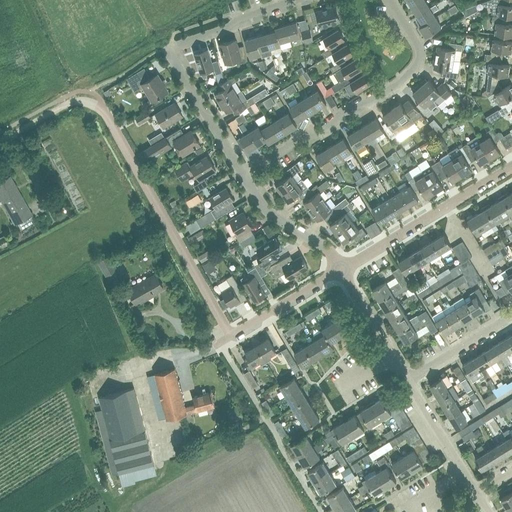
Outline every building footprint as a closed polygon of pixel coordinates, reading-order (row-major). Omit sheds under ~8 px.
[(417,16),(430,8),(424,0),(422,0),(412,7),(417,16)] [(488,0),(482,2),(483,6),(490,6),(492,7),(491,14),(498,15),(511,16),(511,5),(508,5),(509,0),(488,0)] [(321,27),(330,24),(340,21),(336,6),(317,11),(321,27)] [(436,17),(430,8),(417,16),(423,25),(436,17)] [(464,15),(466,17),(471,14),(468,8),(462,10),(465,15),(464,15)] [(507,18),(493,15),(491,26),(496,26),(495,33),(504,35),(511,35),(511,24),(505,24),(507,18)] [(436,17),(423,25),(420,27),(426,37),(442,26),(436,17)] [(297,22),(286,25),(290,39),(301,37),(300,32),(297,22)] [(286,25),(275,28),(276,32),(279,42),(290,39),(286,25)] [(310,29),(301,32),(303,43),(313,40),(310,29)] [(333,53),(336,51),(333,46),(345,39),(339,29),(324,38),(330,48),(321,53),(324,58),(333,53)] [(276,32),(266,34),(270,48),(280,46),(279,42),(276,32)] [(266,34),(256,37),(261,54),(261,57),(271,55),(270,48),(266,34)] [(256,37),(245,40),(248,49),(250,57),(260,54),(261,54),(256,37)] [(486,60),(492,61),(502,62),(504,51),(511,53),(511,48),(511,41),(508,41),(493,38),(491,54),(487,54),(486,60)] [(220,44),(223,54),(226,63),(236,60),(237,64),(248,61),(244,46),(238,47),(236,40),(220,44)] [(434,57),(454,60),(460,61),(462,45),(448,42),(447,48),(437,46),(437,50),(435,50),(434,57)] [(334,73),(335,72),(345,66),(342,61),(353,54),(348,44),(336,51),(333,53),(339,63),(331,67),(334,73)] [(205,72),(210,70),(214,69),(216,75),(217,75),(223,73),(219,60),(212,62),(208,49),(194,53),(201,73),(204,78),(207,77),(205,72)] [(452,72),(454,60),(434,57),(433,64),(434,64),(434,68),(444,70),(443,76),(458,78),(459,73),(452,72)] [(345,66),(335,72),(341,81),(332,86),(327,89),(326,87),(322,80),(316,83),(320,90),(325,97),(330,94),(335,91),(344,85),(345,86),(351,82),(354,80),(351,76),(362,68),(356,59),(345,66)] [(488,96),(493,93),(502,88),(498,82),(499,75),(508,76),(510,65),(490,62),(488,78),(486,90),(485,91),(488,96)] [(269,70),(274,74),(277,70),(276,69),(274,65),(269,70)] [(279,77),(274,74),(269,70),(266,74),(277,81),(279,77)] [(365,73),(354,80),(351,82),(345,86),(351,95),(357,92),(371,83),(365,73)] [(131,83),(136,92),(144,86),(155,104),(163,99),(161,95),(168,91),(158,74),(149,79),(146,74),(131,83)] [(224,88),(215,94),(217,97),(216,98),(219,103),(236,93),(231,85),(237,81),(233,76),(230,78),(229,78),(221,84),(224,88)] [(426,79),(419,84),(433,100),(437,105),(438,106),(444,101),(444,100),(448,105),(453,101),(453,100),(455,99),(451,94),(452,93),(443,83),(441,84),(436,88),(429,79),(427,80),(426,79)] [(419,84),(413,90),(414,91),(413,93),(421,102),(417,105),(423,113),(425,115),(432,109),(437,105),(433,100),(419,84)] [(503,90),(494,95),(502,108),(499,110),(502,115),(507,112),(511,109),(511,100),(510,98),(511,96),(511,85),(511,84),(503,90)] [(266,89),(252,97),(256,102),(264,97),(269,94),(266,89)] [(326,104),(321,95),(318,90),(309,96),(317,110),(326,104)] [(236,93),(219,103),(223,110),(225,109),(227,113),(232,110),(235,108),(238,113),(239,112),(247,107),(251,105),(256,102),(252,97),(248,100),(242,91),(237,94),(236,93)] [(337,104),(331,96),(330,94),(325,97),(332,107),(337,104)] [(475,105),(466,95),(461,99),(470,109),(475,105)] [(308,115),(317,110),(309,96),(300,102),(308,115)] [(425,118),(416,107),(409,100),(402,105),(401,103),(392,109),(406,128),(415,122),(414,122),(419,117),(422,120),(425,118)] [(183,116),(175,102),(156,113),(164,127),(183,116)] [(290,108),(293,112),(298,121),(308,115),(300,102),(290,108)] [(247,107),(249,111),(251,115),(255,112),(251,105),(247,107)] [(493,106),(479,111),(481,118),(495,113),(493,106)] [(392,138),(406,128),(392,109),(383,115),(387,121),(382,125),(391,137),(392,138)] [(147,111),(136,118),(140,124),(151,117),(147,111)] [(289,112),(279,118),(288,132),(297,126),(289,112)] [(434,117),(439,124),(446,119),(441,112),(434,117)] [(249,132),(244,123),(240,116),(236,118),(240,125),(239,125),(245,134),(240,138),(248,151),(258,146),(249,132)] [(126,117),(120,120),(123,125),(129,122),(126,117)] [(278,138),(288,132),(279,118),(270,124),(278,138)] [(367,124),(374,137),(384,131),(376,118),(367,124)] [(259,126),(261,129),(267,140),(269,143),(278,138),(270,124),(268,120),(258,125),(259,126)] [(365,142),(374,137),(367,124),(357,130),(365,142)] [(258,146),(267,140),(261,129),(259,126),(249,132),(258,146)] [(443,130),(440,126),(435,130),(439,134),(443,130)] [(181,128),(140,153),(145,162),(149,159),(148,158),(170,145),(171,146),(176,143),(183,155),(200,145),(191,130),(185,134),(181,128)] [(433,129),(428,134),(432,139),(437,134),(433,129)] [(490,136),(481,142),(491,158),(500,152),(494,143),(499,140),(498,139),(495,134),(494,131),(492,129),(487,132),(490,136)] [(356,148),(365,142),(357,130),(348,135),(356,148)] [(401,146),(411,142),(406,132),(396,137),(401,146)] [(506,149),(511,145),(505,135),(504,136),(500,138),(506,149)] [(469,143),(464,146),(471,157),(475,155),(481,164),(491,158),(481,142),(478,137),(469,143)] [(335,144),(342,156),(352,151),(344,138),(335,144)] [(325,149),(335,165),(336,165),(334,161),(342,156),(335,144),(325,149)] [(461,153),(452,159),(462,175),(472,170),(466,160),(471,157),(464,146),(463,146),(459,149),(461,153)] [(402,148),(397,151),(401,158),(406,155),(402,148)] [(326,171),(335,165),(325,149),(316,155),(326,171)] [(400,158),(397,152),(396,151),(392,153),(396,160),(400,158)] [(440,160),(435,163),(442,174),(447,172),(453,181),(462,175),(452,159),(451,159),(448,154),(441,158),(440,160)] [(216,170),(207,156),(191,165),(200,180),(216,170)] [(372,159),(364,164),(370,174),(378,169),(372,159)] [(378,164),(381,168),(388,164),(385,160),(378,164)] [(187,161),(183,164),(174,169),(182,182),(194,174),(187,161)] [(428,167),(421,171),(422,172),(435,192),(444,187),(438,177),(442,174),(435,163),(428,167)] [(278,187),(276,188),(280,194),(282,192),(283,193),(296,183),(291,177),(297,172),(300,170),(296,164),(283,174),(286,178),(276,185),(278,187)] [(386,168),(389,172),(396,168),(394,164),(386,168)] [(346,168),(350,176),(356,173),(352,165),(346,168)] [(409,171),(405,174),(409,180),(410,182),(416,191),(420,188),(426,197),(435,192),(422,172),(421,171),(418,166),(409,171)] [(382,176),(389,172),(386,168),(379,172),(382,176)] [(356,181),(358,185),(369,178),(367,174),(356,181)] [(317,187),(323,179),(318,175),(312,183),(317,187)] [(10,176),(0,181),(0,196),(1,199),(15,223),(31,214),(15,184),(10,176)] [(369,182),(371,186),(376,183),(379,182),(376,177),(369,182)] [(296,183),(283,193),(289,202),(298,194),(302,199),(310,193),(312,191),(307,185),(302,179),(296,183)] [(205,180),(200,183),(204,189),(209,186),(205,180)] [(327,180),(318,186),(322,191),(331,185),(327,180)] [(371,186),(369,182),(362,186),(364,190),(371,186)] [(410,186),(401,192),(409,205),(419,199),(410,186)] [(216,207),(211,210),(197,219),(202,228),(216,219),(227,212),(223,206),(234,200),(226,187),(210,197),(216,207)] [(207,188),(203,190),(207,198),(211,195),(207,188)] [(310,213),(326,200),(319,191),(312,197),(304,203),(307,206),(305,207),(310,213)] [(409,205),(401,192),(391,198),(399,211),(409,205)] [(511,192),(508,195),(507,193),(503,195),(511,210),(511,192)] [(198,195),(186,202),(189,207),(201,200),(198,195)] [(511,220),(509,215),(511,213),(511,210),(503,195),(499,198),(500,200),(495,203),(507,223),(511,220)] [(345,198),(333,207),(337,212),(349,202),(345,198)] [(391,198),(382,203),(390,217),(399,211),(391,198)] [(333,209),(326,200),(310,213),(314,218),(315,217),(318,221),(333,209)] [(330,225),(337,233),(353,221),(347,212),(351,209),(353,207),(349,202),(337,212),(336,213),(339,218),(330,225)] [(380,223),(390,217),(382,203),(372,209),(380,223)] [(489,204),(485,206),(496,223),(500,221),(503,226),(507,223),(495,203),(491,206),(489,204)] [(492,226),(496,223),(485,206),(481,209),(482,211),(478,214),(490,234),(495,231),(492,226)] [(232,236),(235,234),(240,241),(254,233),(250,228),(252,227),(243,211),(230,220),(231,223),(226,226),(232,236)] [(185,230),(195,223),(189,214),(179,220),(185,230)] [(488,239),(492,237),(490,234),(478,214),(473,216),(472,214),(467,217),(478,234),(482,231),(485,236),(486,236),(488,239)] [(353,221),(337,233),(344,242),(352,235),(357,241),(367,234),(362,227),(359,230),(353,221)] [(382,232),(377,223),(376,221),(370,224),(377,235),(382,232)] [(371,238),(377,235),(370,224),(365,227),(371,238)] [(269,238),(275,234),(270,227),(264,231),(269,238)] [(207,235),(203,229),(188,238),(192,245),(207,235)] [(432,241),(439,252),(451,245),(444,234),(432,241)] [(5,237),(0,239),(0,248),(1,248),(2,248),(9,245),(5,237)] [(257,248),(261,255),(257,258),(260,263),(256,266),(259,271),(264,268),(275,261),(272,256),(283,250),(275,238),(257,248)] [(496,243),(498,247),(500,250),(505,247),(500,240),(496,243)] [(421,248),(428,259),(439,252),(432,241),(421,248)] [(452,247),(455,253),(465,246),(462,241),(452,247)] [(486,254),(498,247),(496,243),(496,242),(484,250),(486,254)] [(469,252),(465,246),(455,253),(458,258),(469,252)] [(486,254),(490,259),(501,252),(500,250),(498,247),(486,254)] [(500,250),(501,252),(504,257),(509,254),(505,247),(500,250)] [(417,266),(428,259),(421,248),(410,254),(417,266)] [(208,250),(199,256),(202,262),(212,256),(208,250)] [(458,258),(461,263),(468,258),(472,256),(469,252),(458,258)] [(501,252),(490,259),(493,265),(505,258),(504,257),(501,252)] [(406,273),(417,266),(410,254),(399,261),(406,273)] [(118,269),(111,255),(98,261),(105,276),(118,269)] [(288,257),(279,262),(271,267),(277,277),(286,272),(290,279),(309,268),(301,256),(291,262),(288,257)] [(458,265),(461,270),(472,264),(468,258),(461,263),(458,265)] [(214,260),(212,262),(210,260),(202,265),(208,274),(216,269),(214,267),(217,265),(214,260)] [(475,269),(472,264),(461,270),(462,272),(464,274),(465,276),(475,269)] [(462,272),(461,270),(458,265),(450,269),(455,276),(462,272)] [(511,269),(510,266),(505,269),(509,274),(504,277),(502,279),(499,281),(501,285),(507,293),(511,290),(511,269)] [(245,282),(244,283),(249,292),(255,301),(266,294),(260,285),(265,282),(261,275),(261,274),(260,274),(260,273),(259,271),(256,267),(249,271),(248,272),(249,273),(252,278),(245,282)] [(386,281),(373,289),(379,300),(409,282),(404,275),(399,267),(392,271),(395,276),(386,281)] [(455,276),(450,269),(449,268),(446,269),(446,272),(439,276),(443,284),(455,276)] [(468,281),(478,275),(475,269),(465,276),(467,280),(468,281)] [(156,274),(129,289),(136,302),(140,300),(141,302),(156,293),(155,292),(164,288),(156,274)] [(226,278),(217,284),(223,293),(225,297),(221,300),(225,308),(230,305),(231,307),(246,297),(247,299),(247,298),(233,274),(226,278)] [(453,281),(456,285),(457,287),(467,280),(465,276),(464,274),(453,281)] [(468,281),(471,286),(481,280),(478,275),(468,281)] [(426,280),(432,290),(443,284),(439,276),(438,276),(440,279),(437,281),(434,276),(426,280)] [(432,290),(426,280),(429,286),(418,292),(421,298),(432,290)] [(456,285),(453,281),(443,287),(446,291),(456,285)] [(409,282),(379,300),(386,311),(399,303),(395,297),(411,287),(409,282)] [(433,293),(436,298),(446,291),(443,287),(433,293)] [(487,300),(481,291),(479,287),(468,294),(471,299),(466,302),(475,316),(485,309),(481,303),(487,300)] [(436,298),(433,293),(426,298),(422,300),(426,306),(430,304),(429,302),(436,298)] [(465,322),(475,316),(466,302),(463,297),(453,303),(456,308),(465,322)] [(333,299),(326,303),(329,307),(336,303),(333,299)] [(399,303),(386,311),(392,321),(405,313),(399,303)] [(319,308),(312,312),(315,316),(322,312),(319,308)] [(455,328),(465,322),(456,308),(446,314),(455,328)] [(420,319),(428,314),(426,310),(418,315),(420,319)] [(432,316),(435,321),(444,335),(455,328),(446,314),(443,310),(432,316)] [(308,320),(314,316),(315,316),(312,312),(305,316),(308,320)] [(405,313),(392,321),(399,332),(412,324),(405,313)] [(412,324),(399,332),(405,343),(418,335),(416,331),(427,325),(432,333),(438,330),(433,321),(428,314),(420,319),(412,324)] [(280,324),(283,330),(301,322),(298,316),(280,324)] [(333,322),(341,336),(352,330),(343,316),(333,322)] [(331,342),(341,336),(333,322),(322,329),(325,334),(326,334),(331,342)] [(293,327),(296,331),(303,327),(300,323),(293,327)] [(289,335),(296,331),(293,327),(286,331),(289,335)] [(334,347),(331,342),(326,334),(325,334),(315,340),(324,354),(334,347)] [(257,345),(266,362),(271,359),(269,355),(276,351),(268,338),(257,345)] [(505,339),(494,345),(507,365),(511,362),(506,354),(511,350),(505,339)] [(324,354),(315,340),(305,346),(313,360),(324,354)] [(262,365),(266,362),(257,345),(245,352),(246,354),(245,355),(247,357),(247,356),(249,359),(244,361),(249,369),(254,366),(253,365),(260,361),(262,365)] [(502,368),(507,365),(494,345),(484,352),(491,363),(497,359),(502,368)] [(313,360),(305,346),(294,353),(303,366),(313,360)] [(300,369),(286,348),(281,351),(295,372),(300,369)] [(485,367),(491,363),(484,352),(473,358),(486,378),(490,375),(485,367)] [(486,378),(473,358),(463,365),(469,376),(476,372),(481,381),(486,378)] [(148,376),(159,419),(167,417),(167,419),(187,414),(187,413),(197,411),(215,406),(211,392),(193,396),(195,404),(185,407),(175,368),(155,373),(155,374),(148,376)] [(461,382),(466,379),(459,368),(454,371),(459,378),(455,380),(457,383),(461,381),(461,382)] [(249,371),(244,373),(253,388),(258,386),(249,371)] [(441,378),(430,385),(437,396),(448,389),(452,386),(446,376),(441,378)] [(287,396),(301,388),(294,378),(280,386),(287,396)] [(472,388),(466,379),(461,382),(467,391),(472,388)] [(497,397),(508,390),(505,385),(504,385),(504,384),(496,388),(491,381),(488,383),(494,392),(497,397)] [(448,389),(437,396),(443,406),(455,400),(459,397),(452,386),(448,389)] [(96,411),(110,464),(113,475),(154,464),(134,388),(99,397),(102,409),(96,411)] [(293,407),(307,398),(301,388),(287,396),(293,407)] [(478,399),(472,388),(467,391),(474,402),(478,399)] [(486,403),(497,397),(494,392),(483,398),(486,403)] [(394,393),(383,399),(387,405),(397,398),(394,393)] [(299,417),(313,408),(307,398),(293,407),(299,417)] [(382,398),(371,404),(381,420),(392,413),(389,410),(387,405),(383,399),(382,398)] [(387,405),(389,410),(400,403),(397,398),(387,405)] [(485,410),(478,399),(474,402),(480,413),(485,410)] [(511,399),(501,405),(510,419),(511,417),(511,414),(510,412),(511,410),(511,399)] [(262,402),(266,409),(270,407),(266,400),(262,402)] [(455,400),(443,406),(450,417),(461,410),(455,400)] [(389,410),(392,413),(393,415),(403,408),(400,403),(389,410)] [(365,419),(360,422),(365,429),(370,426),(381,420),(371,404),(361,411),(361,412),(365,419)] [(490,412),(493,417),(499,413),(502,417),(506,415),(509,419),(510,419),(501,405),(490,412)] [(226,412),(231,422),(244,416),(239,406),(226,412)] [(275,413),(270,407),(266,409),(270,416),(275,413)] [(320,419),(313,408),(299,417),(306,427),(320,419)] [(393,415),(396,420),(406,413),(403,408),(393,415)] [(461,410),(450,417),(456,428),(465,422),(468,421),(461,410)] [(355,414),(345,421),(354,436),(365,429),(360,422),(365,419),(361,412),(356,415),(355,414)] [(493,417),(490,412),(480,418),(483,423),(493,417)] [(396,420),(399,425),(409,419),(406,413),(396,420)] [(472,430),(483,423),(480,418),(469,425),(472,430)] [(412,424),(409,419),(399,425),(402,430),(412,424)] [(275,423),(279,430),(283,427),(279,420),(275,423)] [(334,429),(331,431),(333,434),(335,437),(335,438),(339,445),(354,436),(345,421),(334,428),(334,429)] [(472,430),(469,425),(458,431),(465,441),(475,435),(474,432),(472,430)] [(404,433),(406,437),(417,431),(414,426),(404,433)] [(283,427),(279,430),(283,436),(287,434),(283,427)] [(511,446),(511,435),(508,429),(503,432),(507,439),(511,446)] [(406,437),(410,442),(420,436),(417,431),(406,437)] [(404,433),(393,439),(396,444),(406,437),(404,433)] [(327,437),(328,437),(322,440),(325,444),(335,438),(335,437),(333,434),(327,437)] [(298,455),(313,446),(306,435),(291,444),(298,455)] [(420,436),(410,442),(413,448),(423,441),(420,436)] [(511,451),(511,446),(507,439),(497,446),(504,457),(511,451)] [(413,448),(414,449),(416,453),(426,447),(423,441),(413,448)] [(393,447),(392,446),(389,442),(379,448),(383,453),(393,447)] [(318,443),(313,446),(298,455),(305,466),(320,457),(317,452),(322,448),(321,447),(318,443)] [(351,444),(342,452),(347,457),(355,449),(351,444)] [(493,463),(486,452),(481,445),(476,448),(481,455),(475,459),(482,470),(493,463)] [(493,463),(504,457),(497,446),(486,452),(493,463)] [(419,458),(429,452),(426,447),(416,453),(419,458)] [(355,459),(361,455),(364,453),(361,448),(352,453),(355,459)] [(373,460),(383,453),(379,448),(369,454),(372,459),(373,460)] [(341,465),(346,462),(344,459),(338,449),(333,452),(335,456),(336,455),(340,461),(339,462),(341,465)] [(403,456),(413,471),(424,465),(422,463),(419,458),(416,453),(414,449),(403,456)] [(419,458),(422,463),(433,457),(429,452),(419,458)] [(376,472),(386,488),(397,481),(387,466),(389,465),(388,464),(390,463),(388,461),(387,461),(384,456),(383,457),(377,461),(382,469),(376,472)] [(392,463),(396,470),(402,478),(413,471),(403,456),(392,463)] [(314,482),(330,473),(323,462),(308,471),(314,482)] [(355,476),(349,466),(341,471),(346,481),(355,476)] [(367,482),(364,484),(366,488),(368,491),(371,489),(375,495),(386,488),(376,472),(365,479),(367,482)] [(336,484),(330,473),(314,482),(321,493),(336,484)] [(328,496),(334,507),(350,498),(343,487),(341,484),(335,488),(337,490),(328,496)] [(508,509),(511,506),(511,492),(501,499),(508,509)] [(350,498),(334,507),(337,511),(350,511),(356,509),(350,498)]
